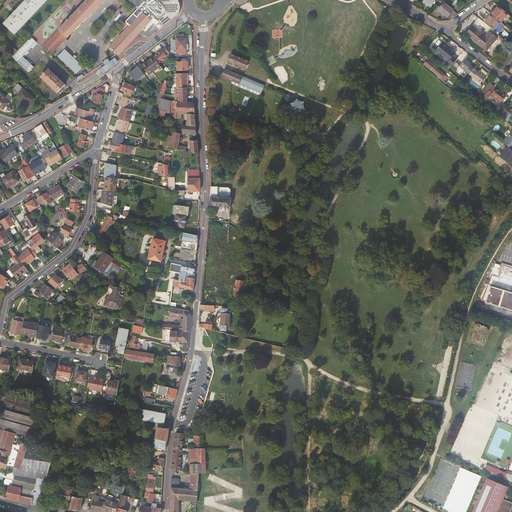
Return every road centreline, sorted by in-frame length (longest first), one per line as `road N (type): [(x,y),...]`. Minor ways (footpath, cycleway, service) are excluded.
road 1 (residential): [(204,16),(201,250),(165,511)]
road 2 (track): [(409,498),(430,460),(475,287),(511,227)]
road 3 (track): [(445,404),(347,384),(297,354),(210,353),(193,339)]
road 4 (residential): [(0,328),(5,300),(69,249),(87,215),(94,150)]
road 5 (residential): [(0,137),(119,69)]
